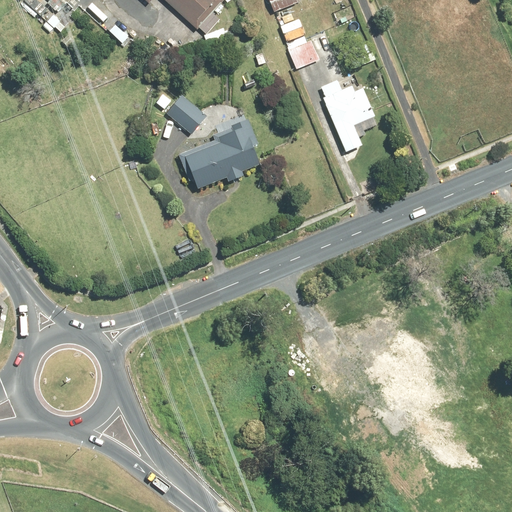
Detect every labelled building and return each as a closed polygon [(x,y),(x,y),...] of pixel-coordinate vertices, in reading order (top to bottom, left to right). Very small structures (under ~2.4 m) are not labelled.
[(22,0),(22,1),(38,18),(46,10),(37,0),(22,0)] [(49,0),(50,1),(47,4),(56,14),(59,10),(66,4),(62,0),(49,0)] [(222,1),(221,0),(142,0),(148,4),(151,0),(162,0),(195,30),(222,1)] [(295,0),(272,0),(267,2),(271,13),(297,4),(295,0)] [(93,13),(98,19),(95,22),(101,28),(114,16),(107,10),(103,13),(98,8),(93,13)] [(276,19),(278,26),(294,20),(291,13),(276,19)] [(64,27),(58,22),(60,20),(53,15),(46,23),(53,29),(54,28),(60,33),(64,27)] [(125,15),(120,20),(131,32),(137,26),(125,15)] [(298,20),(279,27),(286,42),(304,35),(298,20)] [(115,26),(108,32),(120,45),(127,39),(115,26)] [(222,29),(203,36),(206,45),(225,38),(222,29)] [(290,50),(287,51),(295,70),(318,61),(310,41),(293,48),(292,45),(288,46),(290,50)] [(348,57),(353,70),(374,61),(369,48),(348,57)] [(336,81),(320,88),(324,98),(321,99),(324,106),(344,153),(360,146),(356,139),(364,136),(362,132),(377,125),(361,89),(353,93),(350,87),(340,91),(336,81)] [(181,95),(165,114),(189,135),(205,116),(181,95)] [(213,141),(177,155),(188,182),(191,181),(195,191),(225,179),(226,183),(242,176),(240,172),(258,165),(251,148),(257,145),(247,120),(229,127),(230,128),(211,136),(213,141)]
